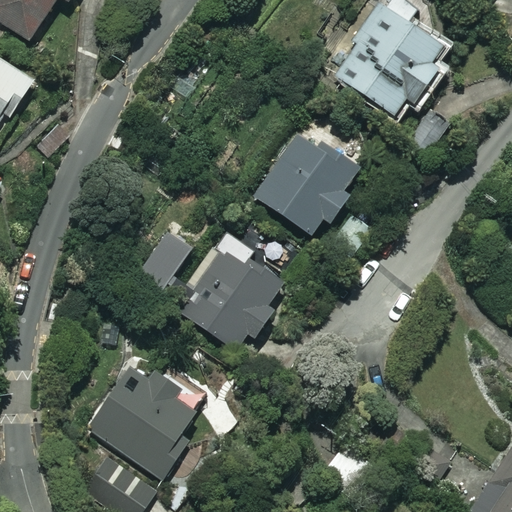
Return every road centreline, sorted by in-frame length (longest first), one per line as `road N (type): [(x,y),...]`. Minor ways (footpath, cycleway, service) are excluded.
road 1 (residential): [(33,511),(18,438),(23,359),(40,281),(105,108),(180,0)]
road 2 (residential): [(511,126),(374,306)]
